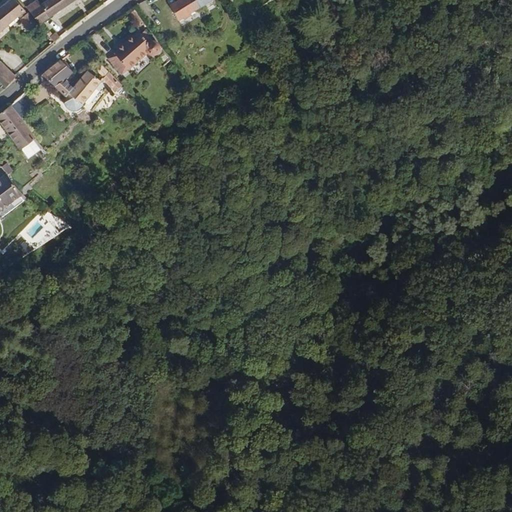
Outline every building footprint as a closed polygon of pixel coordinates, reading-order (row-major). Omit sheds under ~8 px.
[(0,38),(23,18),(34,30),(43,22),(42,21),(43,19),(33,9),(25,0),(16,0),(11,4),(0,12),(0,38)] [(46,24),(77,0),(53,0),(48,4),(44,0),(42,0),(33,9),(43,19),(42,21),(43,22),(46,24)] [(221,4),(220,1),(220,0),(178,0),(167,8),(178,25),(211,5),(214,9),(221,4)] [(49,40),(58,32),(53,25),(43,33),(49,40)] [(158,61),(159,57),(158,52),(152,50),(143,40),(139,43),(137,40),(115,60),(131,77),(148,60),(151,63),(154,62),(158,61)] [(24,74),(9,57),(0,64),(0,66),(13,81),(14,82),(24,74)] [(131,77),(115,60),(111,65),(126,82),(131,77)] [(68,90),(76,81),(66,71),(49,85),(60,97),(68,90)] [(113,83),(107,76),(102,80),(109,87),(113,83)] [(77,119),(105,91),(92,79),(74,97),(67,104),(69,106),(64,111),(65,115),(67,118),(72,120),(77,119)] [(114,100),(123,92),(113,83),(109,87),(105,91),(114,100)] [(67,104),(74,97),(68,90),(60,97),(67,104)] [(14,117),(25,107),(18,97),(6,106),(14,117)] [(14,117),(6,106),(0,110),(0,126),(17,149),(31,138),(14,117)] [(0,212),(22,193),(2,171),(0,172),(0,212)] [(0,247),(11,264),(67,228),(55,209),(0,244),(0,247)]
